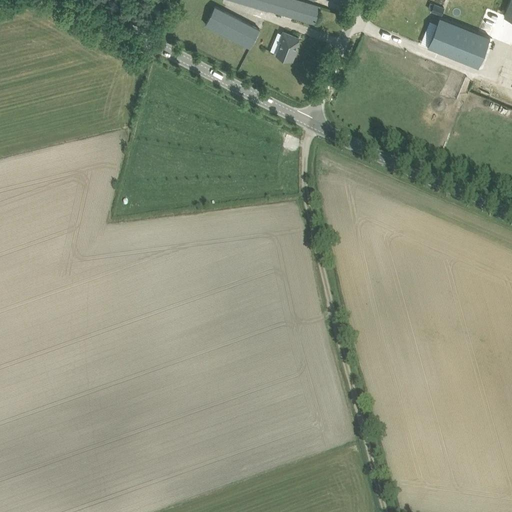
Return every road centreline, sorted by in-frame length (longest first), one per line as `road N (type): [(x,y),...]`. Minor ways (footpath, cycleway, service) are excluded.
road 1 (track): [(386,511),(315,243),(304,168),(309,122)]
road 2 (tertiary): [(69,0),(309,122)]
road 3 (tertiary): [(511,214),(309,122)]
road 4 (unclassified): [(309,122),(361,0)]
